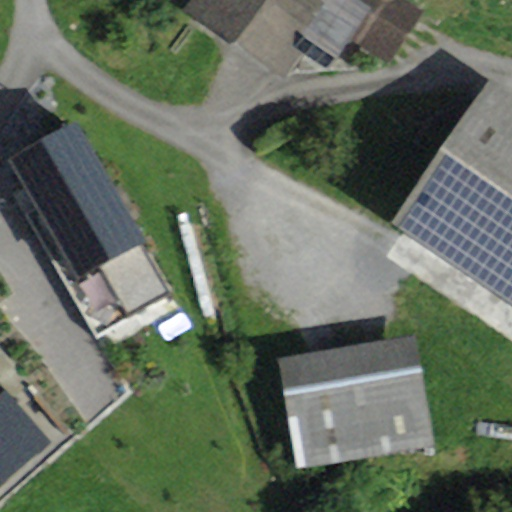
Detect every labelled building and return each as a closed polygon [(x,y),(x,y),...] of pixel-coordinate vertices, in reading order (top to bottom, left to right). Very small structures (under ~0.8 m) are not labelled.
[(192,0),(183,13),(286,84),(304,57),(329,74),(352,41),(386,64),(422,13),(403,0),(192,0)] [(511,96),(491,82),(392,227),(511,308),(511,96)] [(5,160),(104,341),(168,306),(69,126),(5,160)] [(413,338),(278,359),(295,467),(430,446),(413,338)] [(0,386),(0,481),(47,442),(0,386)]
